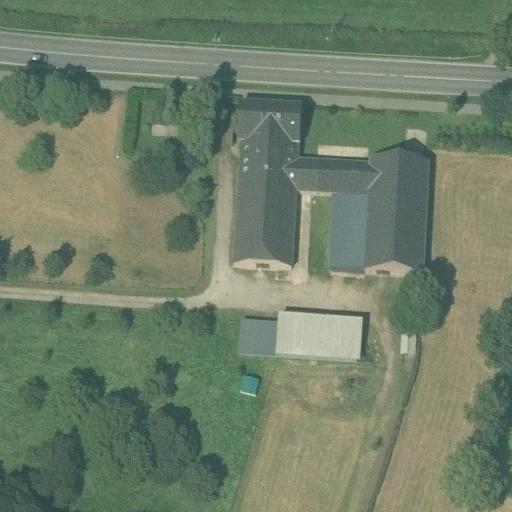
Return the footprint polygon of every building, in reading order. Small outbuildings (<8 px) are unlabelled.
[(302,109),(240,106),(237,145),(241,145),(238,183),(296,185),(297,162),(298,148),(299,148),(302,109)] [(428,165),(370,161),(369,166),(364,274),(422,277),(428,165)] [(369,166),(297,162),(296,185),(295,194),(332,196),(328,272),(364,274),(369,166)] [(296,185),(238,183),(233,267),(291,270),(295,194),(296,185)] [(274,358),(273,371),(366,377),(369,321),(276,313),(275,331),(274,358)] [(275,331),(235,329),(233,358),(274,358),(275,331)]
